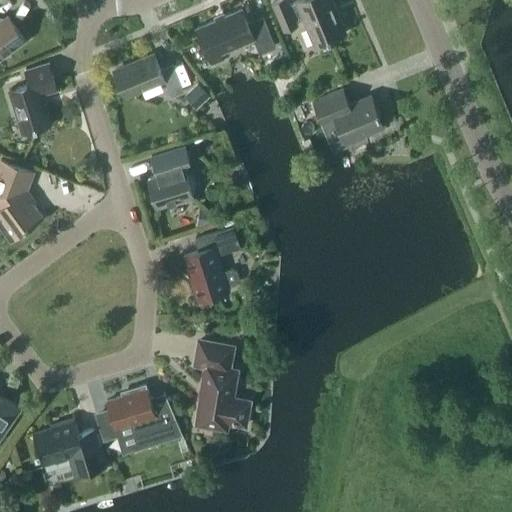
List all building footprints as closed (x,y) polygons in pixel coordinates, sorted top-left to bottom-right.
[(275,0),(272,2),(284,30),(297,24),(295,19),(302,16),(315,45),(346,32),(332,0),(295,0),(296,1),(289,4),(287,0),(275,0)] [(242,8),(196,27),(211,64),(222,59),(220,56),(220,52),(254,38),(259,51),(275,45),(263,16),(248,23),(242,8)] [(0,56),(25,38),(9,15),(0,21),(0,56)] [(183,90),(172,63),(160,68),(154,53),(114,70),(124,95),(164,78),(171,95),(183,90)] [(9,90),(22,132),(51,123),(42,93),(56,88),(48,62),(25,69),(30,83),(9,90)] [(197,106),(210,94),(198,82),(185,94),(197,106)] [(349,103),(342,87),(313,100),(323,124),(336,118),(344,139),(363,130),(365,134),(384,126),(378,114),(379,113),(371,94),(349,103)] [(148,178),(156,207),(194,196),(193,192),(194,188),(195,184),(194,180),(192,176),(189,172),(186,170),(183,161),(190,159),(185,145),(151,155),(157,175),(148,178)] [(0,159),(0,225),(11,239),(42,216),(22,189),(29,170),(34,172),(34,171),(0,159)] [(240,247),(233,225),(195,237),(199,249),(183,254),(198,300),(229,290),(228,286),(236,283),(239,278),(236,270),(232,267),(223,270),(218,254),(240,247)] [(206,365),(202,383),(206,383),(203,396),(201,395),(196,422),(226,428),(227,420),(245,424),(249,400),(231,397),(236,369),(228,368),(233,345),(199,339),(195,363),(206,365)] [(122,394),(106,399),(108,407),(115,427),(131,422),(138,443),(181,430),(176,419),(165,392),(150,396),(146,382),(127,388),(129,392),(122,394)] [(0,436),(20,408),(0,393),(0,436)] [(32,432),(42,463),(69,455),(75,474),(106,465),(95,426),(79,431),(74,417),(59,421),(60,423),(32,432)]
